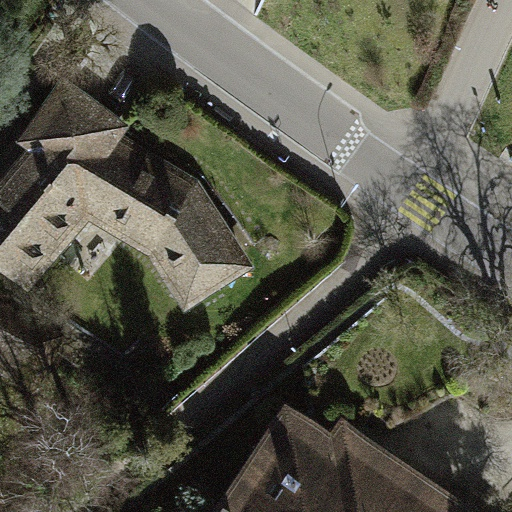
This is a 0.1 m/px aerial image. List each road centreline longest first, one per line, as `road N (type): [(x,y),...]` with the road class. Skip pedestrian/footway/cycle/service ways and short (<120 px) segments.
road 1 (residential): [(149,0),(402,188)]
road 2 (residential): [(402,188),(499,0)]
road 3 (residential): [(402,188),(511,258)]
